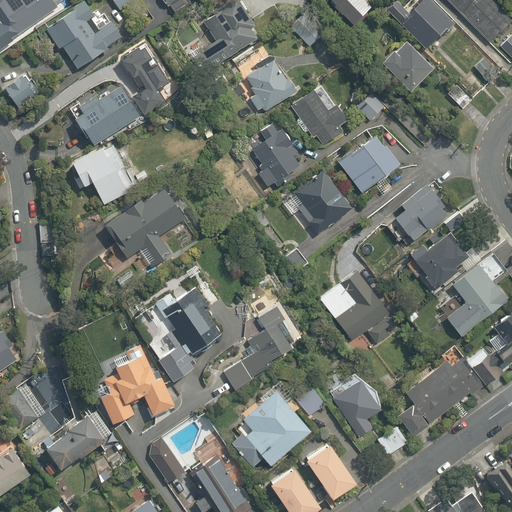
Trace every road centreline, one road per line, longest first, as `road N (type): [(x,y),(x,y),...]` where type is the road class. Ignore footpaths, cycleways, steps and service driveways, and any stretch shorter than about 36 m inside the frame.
road 1 (residential): [(45,350),(41,288),(12,148),(0,130)]
road 2 (residential): [(358,511),(511,408)]
road 3 (residential): [(511,119),(487,168),(498,210),(511,227)]
